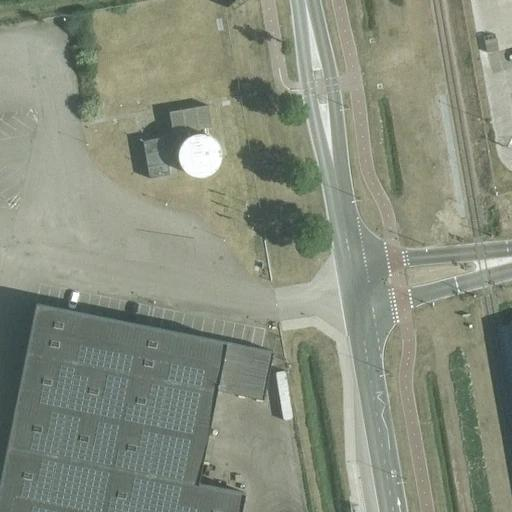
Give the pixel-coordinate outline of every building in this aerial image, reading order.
[(498,50),(495,34),(483,36),(486,52),(498,50)] [(211,127),(208,105),(168,112),(172,134),(211,127)] [(209,135),(207,134),(204,133),(200,132),(198,132),(194,133),(191,134),(189,135),(187,136),(185,137),(183,139),(181,142),(179,144),(179,145),(178,147),(177,148),(177,150),(176,153),(176,156),(177,159),(177,160),(177,161),(178,163),(180,167),(181,169),(183,171),(185,173),(187,174),(190,176),(193,177),(195,177),(197,178),(200,178),(203,177),(206,177),(209,175),(211,174),(214,172),(216,170),(217,169),(219,167),(220,164),(220,163),(221,161),(221,159),(222,156),(222,154),(222,152),(221,150),(221,148),(220,147),(219,145),(218,143),(216,140),(214,138),(212,136),(209,135)] [(170,175),(163,137),(142,141),(149,179),(170,175)] [(0,511),(240,511),(245,493),(198,483),(216,390),(263,400),(273,352),(36,304),(0,480),(0,511)] [(201,334),(263,342),(265,325),(203,317),(201,334)]
